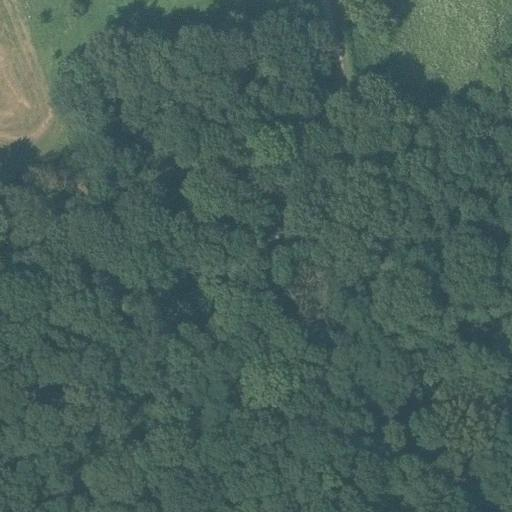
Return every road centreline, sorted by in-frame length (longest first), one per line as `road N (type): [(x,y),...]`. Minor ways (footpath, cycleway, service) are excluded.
road 1 (track): [(322,0),(336,138),(310,197),(256,269)]
road 2 (track): [(256,269),(196,362),(190,386),(190,423),(231,511)]
